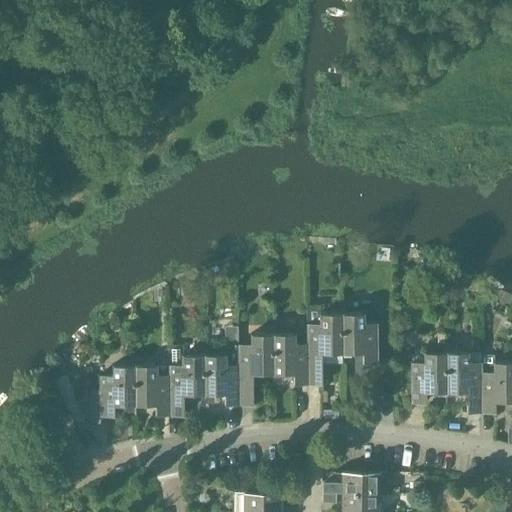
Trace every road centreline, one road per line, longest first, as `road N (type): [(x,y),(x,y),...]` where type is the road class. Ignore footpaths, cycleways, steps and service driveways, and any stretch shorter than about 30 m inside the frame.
road 1 (residential): [(161,451),(249,435),(319,437),(511,463)]
road 2 (residential): [(14,511),(86,473),(161,451)]
